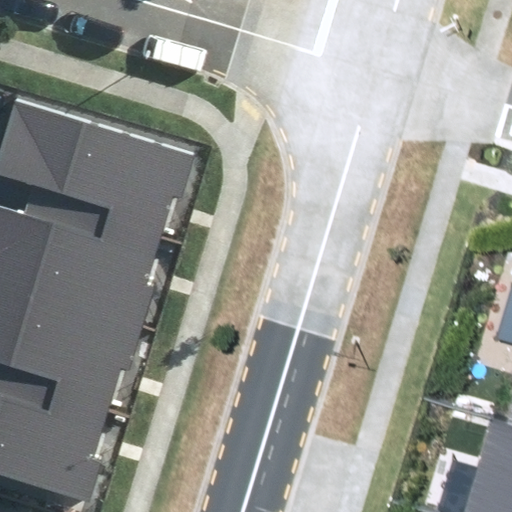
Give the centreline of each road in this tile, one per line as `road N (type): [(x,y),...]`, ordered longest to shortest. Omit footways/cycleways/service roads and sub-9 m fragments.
road 1 (residential): [(375,57),(236,511)]
road 2 (residential): [(187,0),(375,57)]
road 3 (residential): [(375,57),(511,104)]
